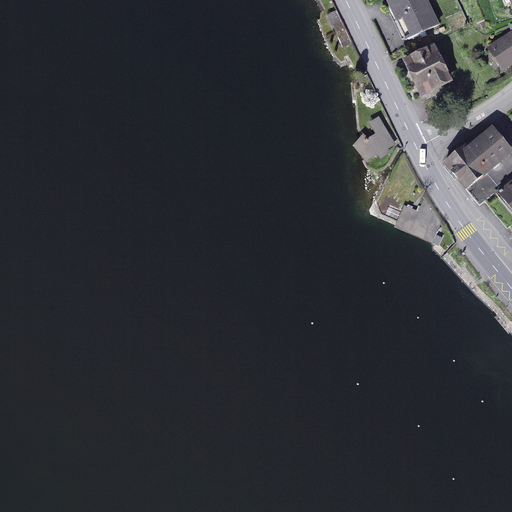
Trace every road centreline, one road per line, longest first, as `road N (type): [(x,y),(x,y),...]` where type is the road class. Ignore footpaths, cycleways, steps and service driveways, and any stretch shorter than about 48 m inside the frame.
road 1 (primary): [(511,288),(450,209),(416,147)]
road 2 (primary): [(416,147),(345,0)]
